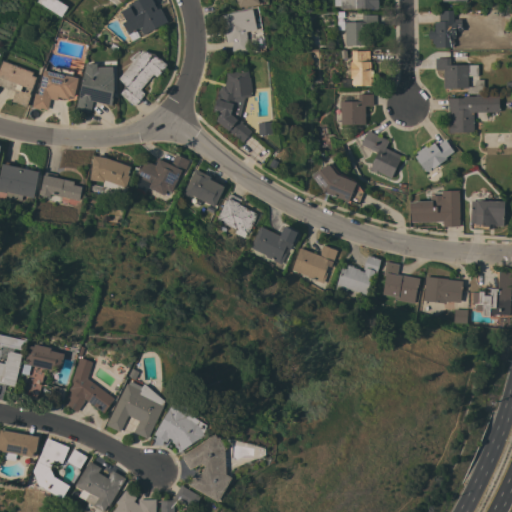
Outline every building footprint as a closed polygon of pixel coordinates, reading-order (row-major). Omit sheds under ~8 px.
[(57,0),(67,6),(61,16),(37,1),(37,0),(57,0)] [(143,35),(140,28),(136,30),(139,37),(132,41),(122,23),(126,20),(121,10),(129,6),(128,4),(135,0),(156,0),(159,5),(156,6),(157,9),(160,8),(167,21),(143,35)] [(234,0),(238,10),(258,3),(257,0),(234,0)] [(378,0),(378,8),(374,9),(374,8),(340,8),(340,6),(335,6),(334,0),(378,0)] [(257,29),(247,31),(248,42),(247,51),(232,51),(233,41),(227,42),(222,14),(253,8),(257,29)] [(454,49),(454,46),(435,47),(435,43),(432,43),(432,38),(429,38),(429,30),(434,30),(434,21),(439,21),(439,10),(454,10),(454,19),(468,18),(468,21),(477,21),(488,21),(488,35),(509,35),(509,48),(454,49)] [(362,14),(377,15),(377,28),(368,28),(368,45),(345,45),(345,29),(337,29),(337,21),(345,21),(345,22),(362,22),(362,14)] [(112,43),(118,47),(115,51),(109,48),(112,43)] [(155,54),(159,58),(160,58),(167,64),(165,67),(163,71),(157,76),(154,74),(141,89),(145,93),(134,105),(120,94),(125,85),(119,78),(142,50),(155,54)] [(370,61),(370,56),(369,56),(369,61),(371,61),(371,70),(373,70),(373,81),(371,81),(371,86),(352,85),(352,84),(351,84),(351,87),(342,87),(342,78),(350,78),(350,61),(351,61),(351,51),(381,51),(381,61),(380,61),(370,61)] [(450,57),(450,65),(478,64),(478,75),(468,75),(468,86),(474,86),(475,79),(484,79),(483,92),(467,93),(467,88),(444,88),(443,69),(435,69),(435,58),(450,57)] [(12,101),(16,91),(0,85),(0,67),(3,60),(34,71),(33,75),(37,77),(33,89),(32,89),(30,94),(31,94),(27,107),(12,101)] [(114,89),(116,90),(116,94),(114,93),(111,105),(93,101),(90,113),(75,109),(76,107),(86,63),(97,63),(97,67),(113,66),(114,89)] [(44,69),(51,71),(52,66),(74,71),(73,76),(79,77),(74,97),(69,95),(69,99),(58,96),(57,100),(51,98),(48,109),(41,108),(41,109),(32,107),(35,93),(38,94),(44,69)] [(249,69),(250,77),(252,91),(251,91),(252,94),(251,94),(251,96),(246,97),(239,118),(243,121),(242,123),(252,130),(243,142),(239,139),(240,138),(236,135),(236,136),(229,130),(217,121),(219,112),(214,111),(219,94),(218,93),(219,90),(220,90),(222,85),(225,86),(227,76),(227,72),(249,69)] [(358,101),(358,94),(373,94),(373,105),(365,105),(365,124),(341,124),(340,108),(339,108),(339,101),(358,101)] [(463,97),(463,96),(499,95),(499,111),(473,112),(473,132),(453,132),(449,133),(449,121),(451,121),(450,110),(448,110),(448,98),(463,97)] [(259,134),(258,123),(273,121),(274,133),(259,134)] [(389,140),(385,147),(401,155),(391,177),(376,170),(375,172),(369,169),(377,152),(361,144),(367,130),(389,140)] [(454,151),(445,157),(446,158),(432,168),(431,167),(430,168),(431,169),(427,171),(427,170),(426,171),(415,156),(418,154),(416,152),(425,145),(427,147),(434,142),(436,145),(445,139),(454,151)] [(138,168),(140,164),(140,165),(143,159),(155,165),(159,158),(171,164),(176,154),(190,160),(184,173),(181,171),(171,192),(166,190),(164,195),(148,187),(152,179),(151,179),(145,192),(136,188),(135,175),(136,173),(134,172),(136,167),(138,168)] [(125,187),(104,179),(104,182),(89,179),(94,155),(106,157),(131,166),(127,175),(130,176),(125,187)] [(323,191),(311,176),(328,163),(330,162),(339,173),(355,180),(354,181),(356,182),(363,192),(358,204),(349,200),(348,201),(323,191)] [(39,171),(33,197),(6,191),(6,192),(0,190),(0,172),(2,163),(39,171)] [(225,184),(224,186),(214,206),(192,195),(191,196),(185,193),(186,191),(184,190),(195,168),(225,184)] [(74,181),(73,184),(82,186),(79,200),(71,199),(70,206),(47,201),(48,196),(38,194),(39,189),(40,189),(44,174),(74,181)] [(416,201),(431,201),(430,195),(435,195),(435,191),(442,191),(442,190),(459,190),(460,226),(443,226),(443,221),(411,221),(411,213),(410,213),(410,202),(416,202),(416,201)] [(241,199),(239,204),(257,214),(248,233),(246,232),(244,237),(234,233),(236,229),(216,219),(227,198),(230,193),(241,199)] [(477,200),(505,201),(503,226),(494,225),(494,224),(489,224),(489,226),(489,229),(471,228),(471,222),(470,222),(471,200),(477,200)] [(280,235),(284,226),(297,232),(292,242),(293,243),(290,248),(287,247),(284,252),(286,253),(281,264),(272,260),(273,259),(271,258),(270,259),(265,256),(266,255),(249,247),(256,234),(260,226),(280,235)] [(319,254),(323,244),(337,250),(333,261),(332,261),(330,266),(327,265),(325,272),(327,273),(323,283),(306,277),(307,275),(291,270),(299,247),(319,254)] [(345,264),(345,263),(353,266),(353,267),(359,269),(359,270),(364,271),(365,269),(363,269),(368,255),(372,256),(377,257),(376,258),(380,259),(376,273),(374,272),(373,276),(371,276),(365,294),(346,288),(344,294),(334,289),(342,263),(345,264)] [(398,264),(397,274),(420,278),(418,286),(417,286),(414,303),(394,299),(394,296),(382,294),(386,274),(383,274),(386,261),(398,264)] [(511,272),(509,315),(490,313),(489,316),(482,315),(482,310),(475,310),(476,303),(472,303),(472,292),(479,292),(479,291),(484,291),(484,292),(490,292),(490,288),(498,288),(499,271),(511,272)] [(448,278),(448,279),(462,281),(462,286),(462,289),(461,288),(460,302),(446,301),(445,303),(423,300),(425,276),(448,278)] [(467,309),(466,323),(453,322),(454,309),(467,309)] [(0,359),(5,361),(7,351),(19,353),(22,339),(0,334),(0,359)] [(60,372),(31,365),(29,375),(22,373),(29,344),(35,345),(35,343),(52,347),(51,350),(65,353),(60,372)] [(0,361),(6,363),(9,352),(22,355),(15,386),(0,382),(0,361)] [(104,413),(99,409),(97,407),(96,407),(85,399),(84,400),(85,400),(77,412),(75,410),(74,411),(68,406),(65,403),(68,391),(70,392),(71,391),(68,389),(73,384),(71,382),(73,376),(80,357),(92,361),(88,378),(114,398),(104,413)] [(134,379),(129,376),(133,368),(139,371),(134,379)] [(142,386),(144,383),(165,401),(164,402),(165,403),(147,438),(133,432),(139,420),(128,415),(120,431),(106,425),(126,383),(128,383),(130,380),(142,386)] [(60,387),(66,389),(64,392),(65,392),(63,400),(56,398),(60,387)] [(186,412),(207,424),(204,434),(205,435),(200,438),(200,437),(179,452),(178,449),(176,446),(176,447),(175,445),(176,445),(174,442),(173,443),(171,441),(173,439),(169,437),(166,442),(164,441),(165,440),(156,434),(155,435),(153,434),(172,403),(187,409),(186,412)] [(0,429),(39,436),(35,457),(17,454),(16,461),(4,458),(5,451),(0,450),(0,429)] [(215,433),(218,438),(220,437),(227,448),(225,449),(227,474),(232,477),(219,501),(189,484),(197,470),(201,473),(205,466),(201,463),(190,469),(182,456),(215,433)] [(47,438),(69,447),(70,448),(70,447),(74,449),(87,456),(80,468),(69,461),(68,462),(65,460),(66,457),(65,456),(62,463),(54,459),(50,467),(51,467),(51,468),(54,476),(70,486),(63,498),(39,484),(33,470),(47,438)] [(101,467),(98,472),(108,478),(112,470),(126,478),(110,505),(108,505),(104,511),(94,505),(94,504),(79,496),(82,489),(75,485),(89,460),(101,467)] [(173,511),(161,511),(161,499),(172,499),(175,496),(182,484),(184,486),(201,496),(194,509),(179,500),(178,502),(175,502),(175,511),(173,511)] [(137,497),(134,501),(139,504),(139,499),(157,499),(156,511),(113,511),(119,504),(116,502),(126,489),(137,497)]
